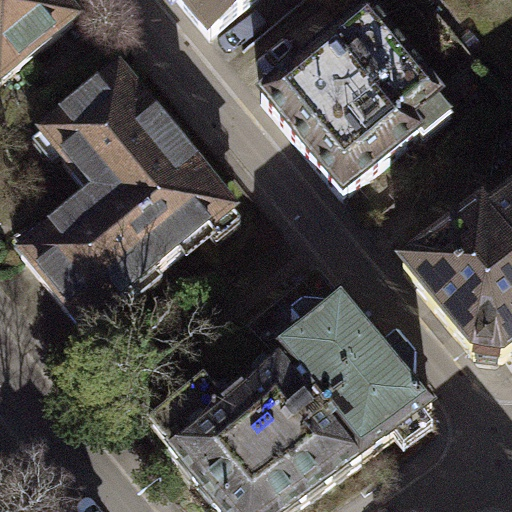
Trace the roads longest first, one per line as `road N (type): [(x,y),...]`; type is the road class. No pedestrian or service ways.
road 1 (residential): [(127,0),(505,453)]
road 2 (residential): [(0,372),(114,511)]
